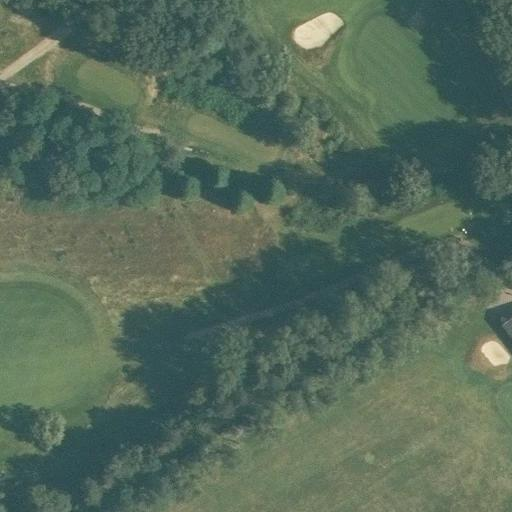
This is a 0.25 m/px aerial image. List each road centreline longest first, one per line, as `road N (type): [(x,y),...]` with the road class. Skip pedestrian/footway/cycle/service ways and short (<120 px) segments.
road 1 (track): [(457,273),(67,511)]
road 2 (track): [(0,74),(106,0)]
